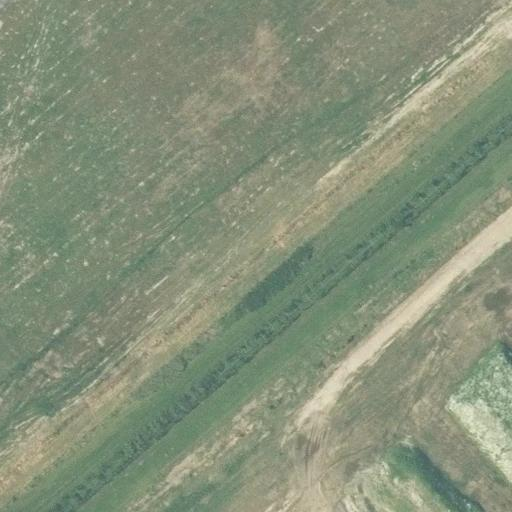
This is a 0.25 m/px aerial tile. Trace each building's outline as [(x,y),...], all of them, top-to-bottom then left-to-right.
[(356,0),(355,1),(370,17),(389,0),(356,0)] [(407,0),(389,0),(370,17),(384,34),(415,8),(407,0)] [(220,1),(190,27),(205,45),(235,19),(220,1)] [(6,18),(0,23),(0,51),(20,35),(6,18)] [(235,19),(205,45),(219,61),(249,35),(235,19)] [(20,35),(0,51),(0,72),(4,77),(34,51),(20,35)] [(249,35),(219,61),(233,78),(263,51),(249,35)] [(146,39),(129,54),(155,84),(172,69),(146,39)] [(170,45),(164,50),(172,59),(178,54),(170,45)] [(34,51),(4,77),(18,93),(48,67),(34,51)] [(263,51),(233,78),(247,94),(278,68),(263,51)] [(129,54),(112,68),(138,98),(155,84),(129,54)] [(185,62),(179,67),(187,76),(193,71),(185,62)] [(48,67),(18,93),(33,111),(63,85),(48,67)] [(112,68),(95,83),(121,113),(138,98),(112,68)] [(278,68),(247,94),(261,110),(292,84),(278,68)] [(292,84),(261,110),(276,127),(306,101),(292,84)] [(205,86),(199,91),(207,100),(213,95),(205,86)] [(180,95),(171,103),(176,109),(186,101),(180,95)] [(213,95),(207,100),(215,109),(221,104),(213,95)] [(171,103),(162,111),(167,117),(176,109),(171,103)] [(113,113),(107,118),(115,128),(121,122),(113,113)] [(234,118),(228,124),(235,133),(241,127),(234,118)] [(5,119),(0,122),(0,125),(6,133),(12,128),(5,119)] [(147,124),(138,132),(143,138),(152,130),(147,124)] [(241,127),(235,133),(243,142),(249,137),(241,127)] [(0,135),(0,170),(4,175),(21,160),(0,135)] [(86,137),(56,163),(71,180),(101,154),(86,137)] [(135,138),(129,143),(136,152),(142,147),(135,138)] [(142,147),(136,152),(144,161),(150,156),(142,147)] [(101,154),(71,180),(85,196),(115,170),(101,154)] [(115,170),(85,196),(99,213),(129,187),(115,170)] [(163,170),(157,176),(165,185),(171,180),(163,170)] [(171,180),(165,185),(172,194),(178,189),(171,180)] [(129,187),(99,213),(113,229),(143,203),(129,187)] [(143,203),(113,229),(128,246),(158,220),(143,203)] [(0,248),(0,271),(11,262),(0,248)] [(11,262),(0,271),(0,300),(25,278),(11,262)] [(25,278),(0,300),(0,309),(9,321),(40,295),(25,278)] [(40,295),(9,321),(24,338),(54,312),(40,295)]
